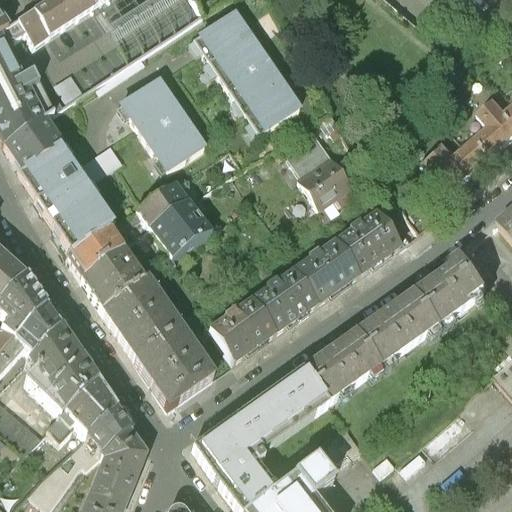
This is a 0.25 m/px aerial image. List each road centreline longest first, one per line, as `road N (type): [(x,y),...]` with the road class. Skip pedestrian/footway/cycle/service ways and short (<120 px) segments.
road 1 (residential): [(165,463),(511,196)]
road 2 (residential): [(0,203),(165,463)]
